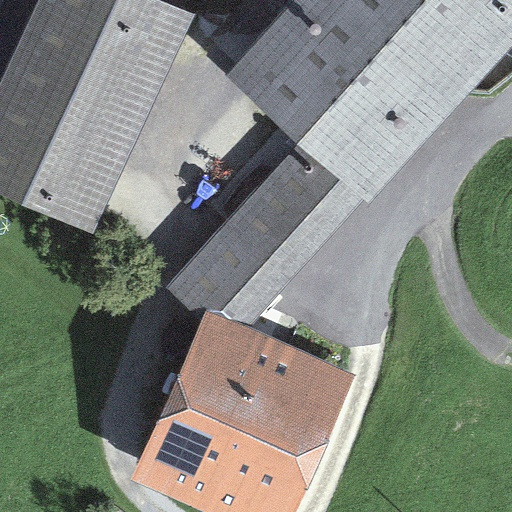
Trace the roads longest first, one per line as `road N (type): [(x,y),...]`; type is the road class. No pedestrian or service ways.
road 1 (track): [(155,511),(126,467),(124,404),(188,99),(229,0)]
road 2 (track): [(511,105),(427,178),(381,248),(363,381),(311,511)]
road 3 (track): [(427,178),(452,291),(481,336),(511,354)]
